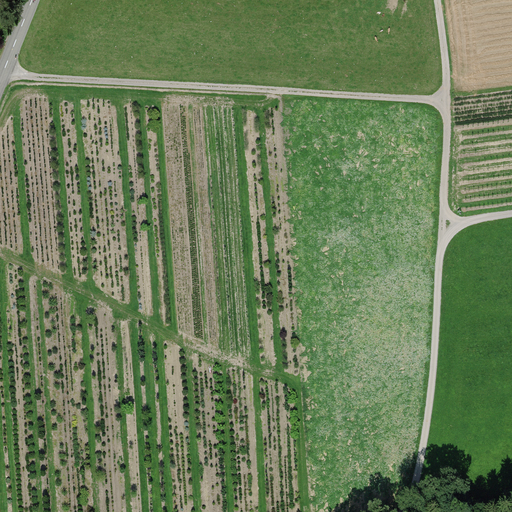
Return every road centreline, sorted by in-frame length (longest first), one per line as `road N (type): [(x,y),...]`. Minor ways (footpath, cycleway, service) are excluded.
road 1 (track): [(437,0),(446,78),(444,203),(434,374),(415,511)]
road 2 (track): [(445,102),(3,74)]
